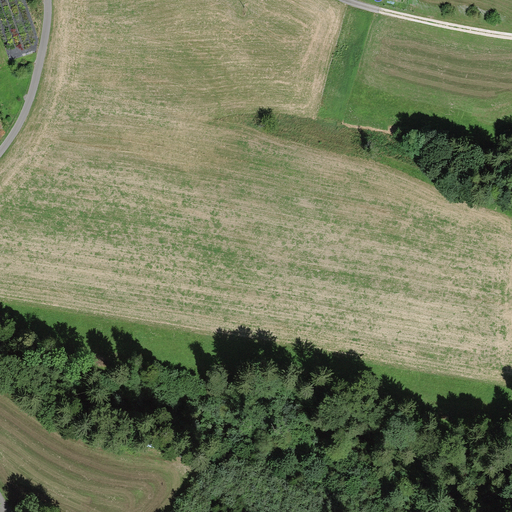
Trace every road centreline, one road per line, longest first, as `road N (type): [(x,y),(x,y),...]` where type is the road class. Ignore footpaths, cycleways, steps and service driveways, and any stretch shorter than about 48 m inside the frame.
road 1 (track): [(511,36),(344,0)]
road 2 (unclassified): [(0,150),(32,92),(46,0)]
